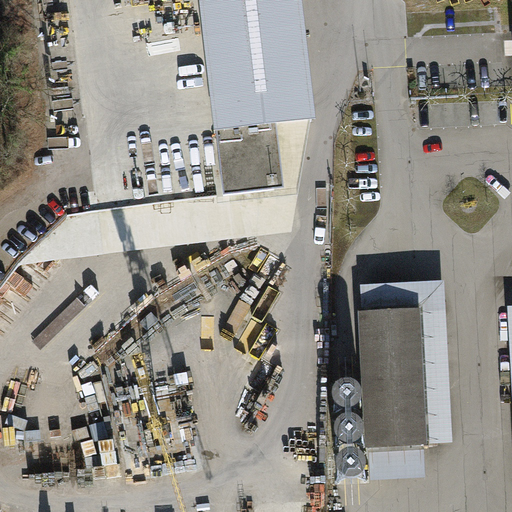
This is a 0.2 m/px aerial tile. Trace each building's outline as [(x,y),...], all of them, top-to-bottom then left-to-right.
[(218,132),(202,0),(71,0),(85,116),(88,116),(99,214),(224,200),(217,132),(218,132)] [(298,0),(202,0),(218,132),(217,132),(224,200),(275,194),(267,128),(312,123),(313,123),(298,0)] [(495,101),(496,124),(504,124),(503,101),(495,101)] [(292,236),(312,123),(267,128),(275,194),(224,200),(99,214),(69,218),(19,267),(292,236)] [(418,313),(425,446),(454,444),(446,288),(362,293),(363,315),(418,313)] [(425,446),(418,313),(363,315),(369,448),(425,446)] [(425,446),(369,448),(371,482),(427,480),(425,446)]
